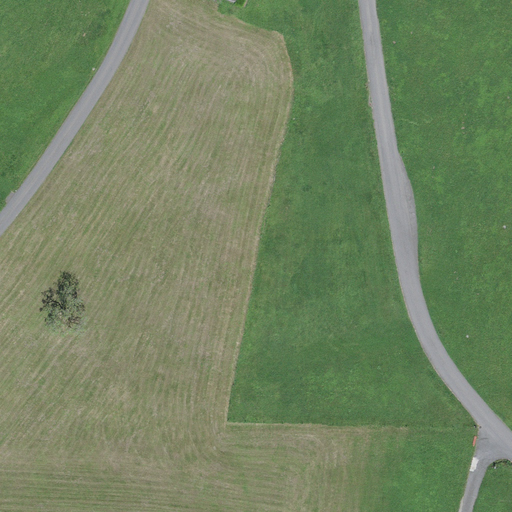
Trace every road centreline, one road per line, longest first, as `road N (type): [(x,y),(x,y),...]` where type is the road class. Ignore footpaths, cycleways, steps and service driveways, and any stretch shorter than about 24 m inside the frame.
road 1 (unclassified): [(367,0),(416,308),(449,373),(511,443)]
road 2 (unclassified): [(0,224),(86,103),(139,0)]
